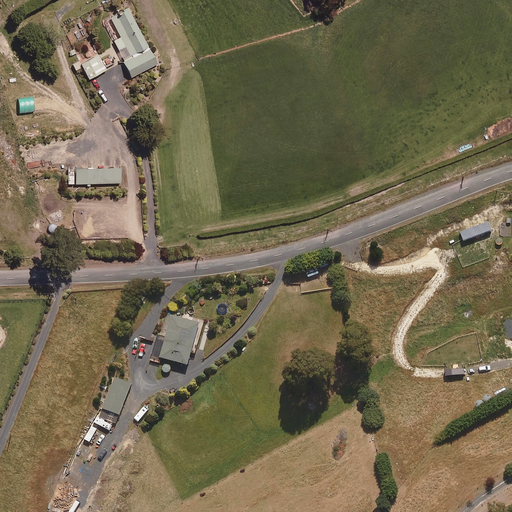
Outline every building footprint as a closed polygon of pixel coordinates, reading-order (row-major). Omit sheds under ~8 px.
[(128,9),(110,18),(120,37),(112,41),(117,51),(125,48),(130,58),(122,62),(130,78),(156,64),(128,9)] [(106,70),(97,53),(74,66),(77,71),(82,68),(89,80),(106,70)] [(120,169),(86,170),(86,168),(76,169),(76,185),(121,184),(120,169)] [(191,352),(194,353),(203,323),(169,313),(162,334),(158,333),(155,344),(150,361),(159,364),(161,357),(187,365),(191,352)] [(118,415),(131,383),(115,377),(102,408),(118,415)]
